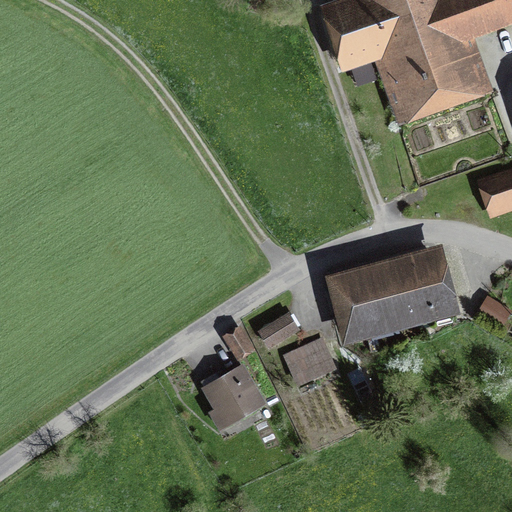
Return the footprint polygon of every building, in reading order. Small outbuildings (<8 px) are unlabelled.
[(473,82),(456,35),(511,14),(511,0),(350,0),(322,10),(342,65),(386,51),(406,107),(473,82)] [(511,174),(484,184),(493,210),(511,203),(511,174)] [(435,258),(333,286),(346,331),(455,302),(453,290),(444,293),(435,258)] [(490,296),(479,312),(501,327),(511,311),(490,296)] [(288,314),(259,331),(269,347),(297,329),(288,314)] [(238,331),(227,337),(239,356),(250,349),(238,331)] [(285,356),(296,382),(333,366),(322,340),(285,356)] [(212,413),(220,429),(263,404),(242,366),(205,388),(218,410),(212,413)]
